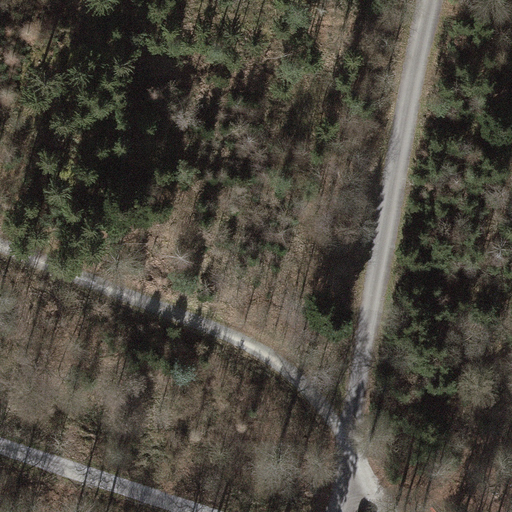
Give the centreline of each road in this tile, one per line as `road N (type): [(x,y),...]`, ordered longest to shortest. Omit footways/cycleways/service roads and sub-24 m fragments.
road 1 (track): [(431,0),(387,182),(351,441)]
road 2 (track): [(0,242),(216,330),(287,369),(351,441)]
road 3 (track): [(0,442),(223,511)]
